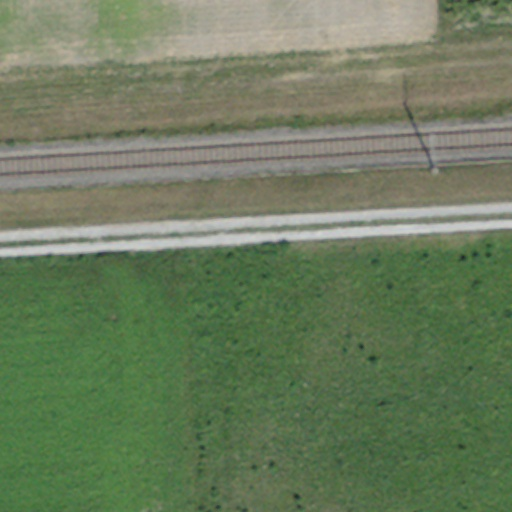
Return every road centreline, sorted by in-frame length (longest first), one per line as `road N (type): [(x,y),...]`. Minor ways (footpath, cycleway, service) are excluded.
road 1 (track): [(0,98),(511,64)]
road 2 (track): [(0,255),(511,222)]
